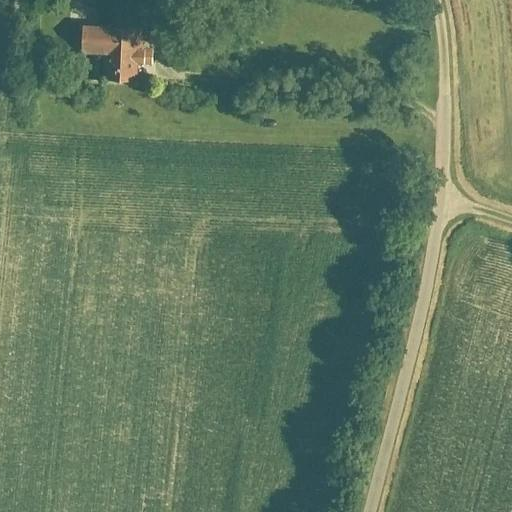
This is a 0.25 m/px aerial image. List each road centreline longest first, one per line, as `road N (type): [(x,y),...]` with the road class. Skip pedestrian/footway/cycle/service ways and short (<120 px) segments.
road 1 (residential): [(366,511),(439,198)]
road 2 (residential): [(439,198),(454,132),(439,7),(430,0)]
